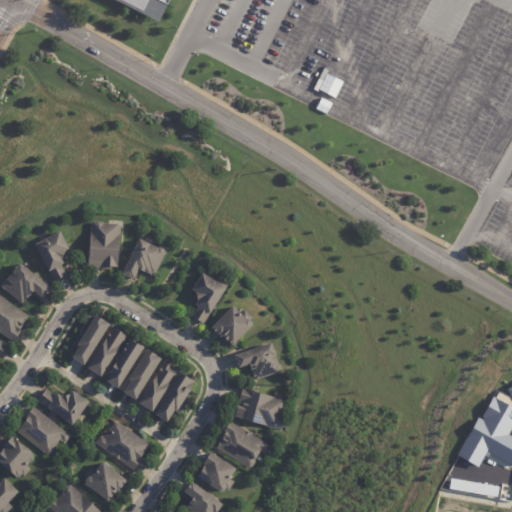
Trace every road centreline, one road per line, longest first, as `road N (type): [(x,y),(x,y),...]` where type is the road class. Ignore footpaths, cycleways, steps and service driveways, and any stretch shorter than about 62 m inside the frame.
road 1 (tertiary): [(511,302),(381,226),(273,147),(14,0)]
road 2 (residential): [(134,511),(211,396),(212,373),(195,350),(112,298),(80,296),(0,401)]
